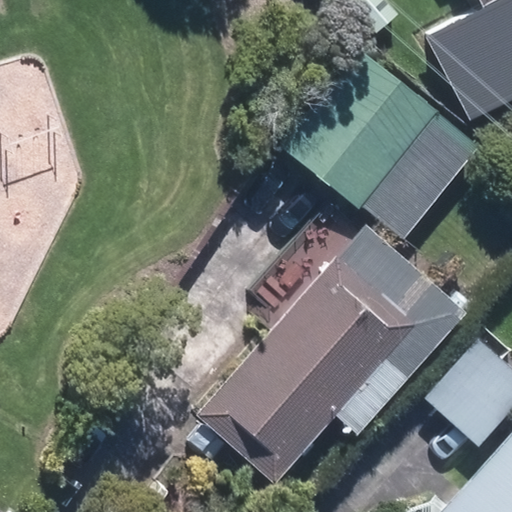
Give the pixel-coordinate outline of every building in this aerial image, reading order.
[(463,0),(468,8),(483,0),(463,0)] [(511,39),(496,50),(511,73),(511,39)] [(360,208),(399,241),(472,147),(348,48),(271,147),(356,213),(360,208)] [(488,171),(506,186),(511,179),(511,170),(499,160),(488,171)] [(197,411),(272,477),(332,408),(354,428),(461,305),(365,221),(197,411)] [(425,394),(479,443),(511,405),(511,368),(476,335),(425,394)] [(511,511),(511,425),(431,511),(511,511)]
